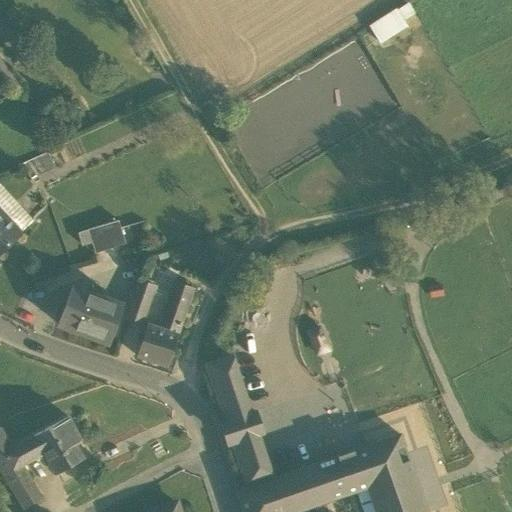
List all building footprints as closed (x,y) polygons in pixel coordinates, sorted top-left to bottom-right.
[(368,23),(378,41),(407,24),(397,7),(368,23)] [(0,186),(0,210),(5,217),(20,232),(32,221),(0,186)] [(0,250),(15,237),(0,221),(5,217),(0,210),(0,250)] [(0,221),(15,237),(20,232),(5,217),(0,221)] [(86,229),(93,253),(124,244),(117,220),(86,229)] [(181,286),(174,304),(186,309),(193,290),(181,286)] [(137,287),(128,311),(143,316),(152,292),(137,287)] [(57,324),(109,343),(123,305),(82,290),(78,300),(67,296),(57,324)] [(177,336),(186,309),(174,304),(169,303),(160,330),(177,336)] [(140,325),(143,316),(128,311),(125,320),(140,325)] [(167,366),(177,336),(160,330),(148,326),(138,356),(167,366)] [(250,414),(230,357),(207,365),(226,422),(250,414)] [(250,414),(226,422),(221,423),(228,443),(233,442),(256,434),(261,432),(254,412),(250,414)] [(0,470),(22,508),(40,498),(21,465),(42,453),(55,474),(82,458),(74,445),(80,441),(66,417),(11,449),(0,431),(0,470)] [(270,475),(256,434),(233,442),(247,483),(270,475)] [(399,435),(354,450),(366,487),(375,511),(425,511),(418,489),(399,435)] [(344,454),(335,457),(348,493),(366,487),(354,450),(344,454)] [(238,490),(244,511),(292,511),(348,493),(335,457),(238,490)] [(178,511),(176,503),(148,511),(178,511)]
